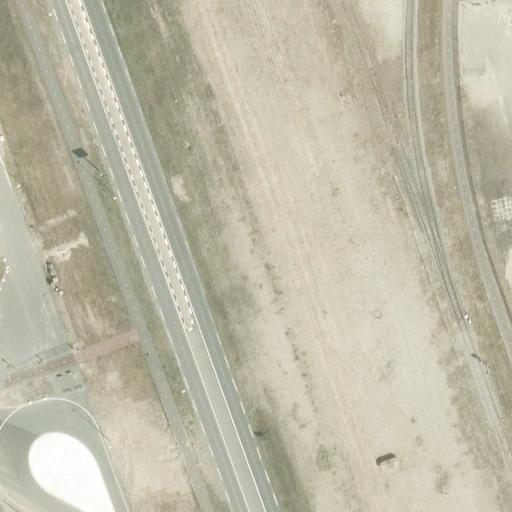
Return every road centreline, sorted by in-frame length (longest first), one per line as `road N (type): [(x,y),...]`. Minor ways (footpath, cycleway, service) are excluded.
road 1 (secondary): [(54,0),(171,328),(212,395)]
road 2 (secondary): [(212,395),(202,317),(89,0)]
road 3 (unclassified): [(87,441),(70,421),(52,417),(10,432),(10,471),(47,511)]
road 4 (secondary): [(254,511),(212,395)]
